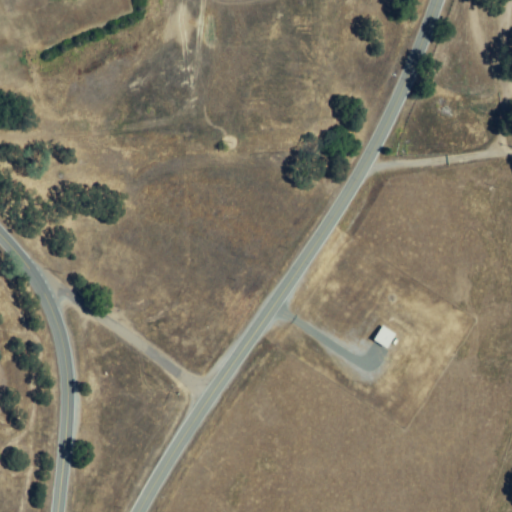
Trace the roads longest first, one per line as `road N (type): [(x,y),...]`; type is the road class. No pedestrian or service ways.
road 1 (tertiary): [(140,511),(368,160),(436,0)]
road 2 (tertiary): [(41,287),(65,347),(70,386),(59,511)]
road 3 (track): [(210,397),(72,298),(41,287)]
